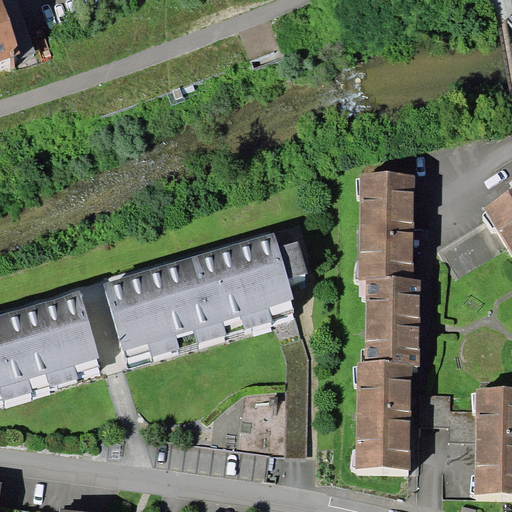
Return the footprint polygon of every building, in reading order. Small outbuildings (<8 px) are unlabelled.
[(0,19),(0,70),(11,66),(12,68),(16,66),(0,19)] [(415,175),(361,174),(359,278),(366,279),(413,279),(415,175)] [(511,189),(484,207),(486,211),(496,228),(511,254),(511,189)] [(496,228),(486,211),(483,215),(493,229),(496,228)] [(274,233),(103,283),(125,358),(150,351),(152,357),(181,349),(180,347),(198,342),(199,344),(228,335),(227,333),(244,328),(245,330),(273,321),(272,315),(294,309),(291,300),(294,299),(288,278),(308,272),(298,241),(278,247),(274,233)] [(420,279),(413,279),(366,279),(366,360),(390,360),(390,365),(412,365),(420,365),(420,279)] [(97,358),(100,358),(80,292),(0,315),(0,399),(3,399),(4,401),(33,392),(32,389),(50,384),(50,387),(78,378),(77,372),(99,365),(97,358)] [(410,469),(412,365),(390,365),(390,360),(366,360),(357,360),(355,468),(410,469)] [(511,388),(476,388),(474,493),(511,494),(511,388)]
